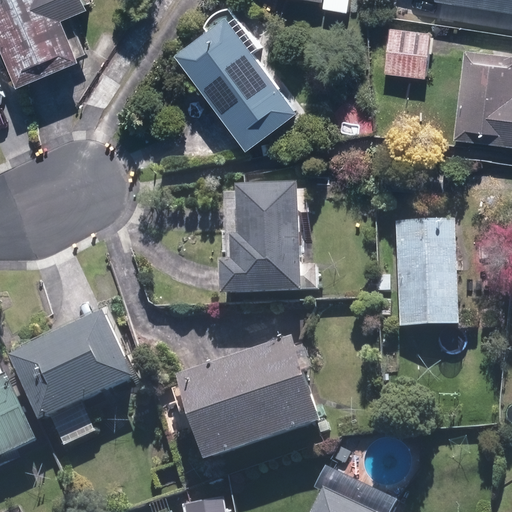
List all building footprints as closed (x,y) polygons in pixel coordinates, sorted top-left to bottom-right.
[(0,0),(0,20),(30,91),(91,66),(74,24),(99,14),(93,0),(0,0)] [(511,12),(511,0),(434,0),(434,1),(511,12)] [(184,56),(254,152),(305,115),(234,19),(184,56)] [(388,77),(430,82),(435,36),(394,31),(388,77)] [(459,143),(511,149),(511,58),(471,53),(459,143)] [(385,163),(384,189),(446,193),(448,166),(385,163)] [(238,233),(231,234),(231,258),(220,258),(221,294),(303,290),(303,288),(314,288),(313,263),(302,263),(299,181),(236,184),(238,233)] [(397,221),(401,324),(461,322),(457,218),(397,221)] [(380,300),(381,317),(392,317),(392,300),(380,300)] [(51,416),(63,443),(94,428),(82,402),(135,377),(104,312),(11,355),(42,421),(51,416)] [(182,378),(210,464),(326,426),(298,340),(182,378)] [(0,455),(37,439),(5,371),(0,373),(0,455)] [(336,459),(345,463),(350,453),(341,448),(336,459)] [(375,511),(326,489),(315,511),(375,511)] [(187,506),(188,511),(227,511),(225,499),(187,506)]
